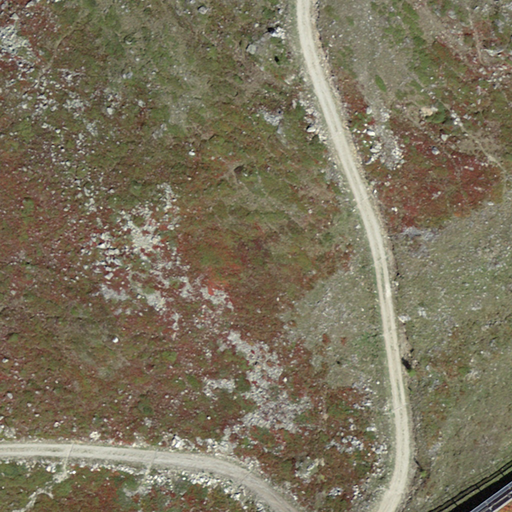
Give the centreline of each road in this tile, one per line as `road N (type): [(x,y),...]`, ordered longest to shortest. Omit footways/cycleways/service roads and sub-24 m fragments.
road 1 (track): [(304,0),(304,23),(384,276),(404,419),(383,511)]
road 2 (track): [(276,511),(234,474),(69,454),(0,456)]
